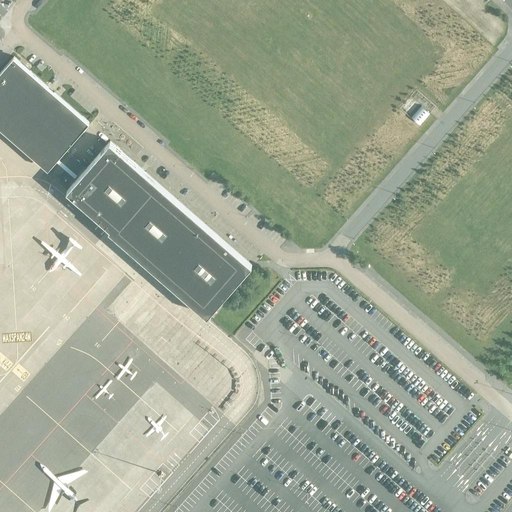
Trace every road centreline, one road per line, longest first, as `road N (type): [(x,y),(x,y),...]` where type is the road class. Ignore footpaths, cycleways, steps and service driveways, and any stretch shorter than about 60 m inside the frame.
road 1 (unclassified): [(333,260),(276,256),(36,49),(20,26),(34,0)]
road 2 (unclassified): [(333,260),(333,243),(366,204),(511,50)]
road 3 (unclassified): [(511,412),(333,260)]
